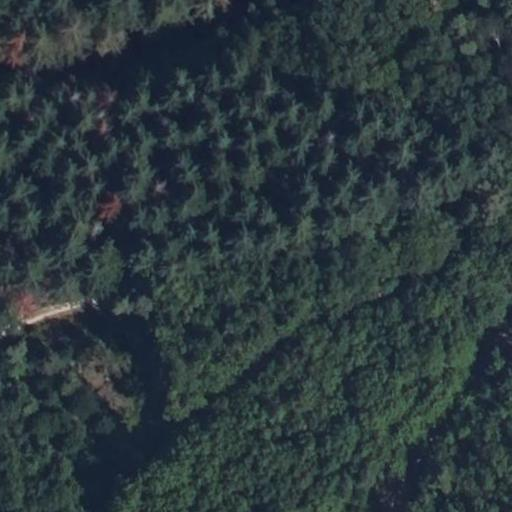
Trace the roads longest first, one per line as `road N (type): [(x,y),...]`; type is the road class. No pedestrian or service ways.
road 1 (track): [(0,337),(266,267),(511,186)]
road 2 (track): [(511,234),(302,345),(212,411),(121,511)]
road 3 (tertiary): [(276,0),(206,53),(52,87),(0,78)]
road 4 (track): [(384,511),(511,347)]
